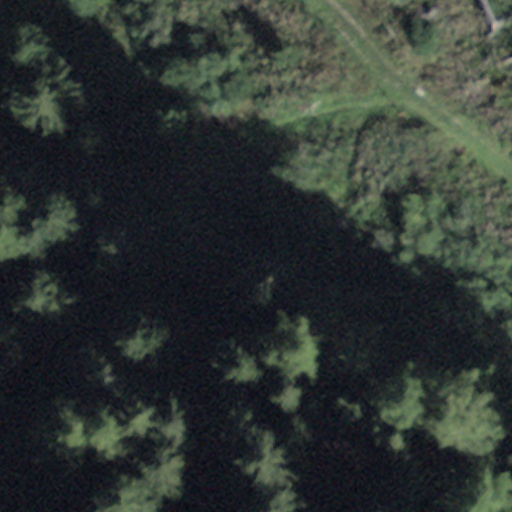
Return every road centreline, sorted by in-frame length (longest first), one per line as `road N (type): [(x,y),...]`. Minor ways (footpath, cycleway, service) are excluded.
road 1 (track): [(321,0),(415,85)]
road 2 (track): [(415,85),(511,159)]
